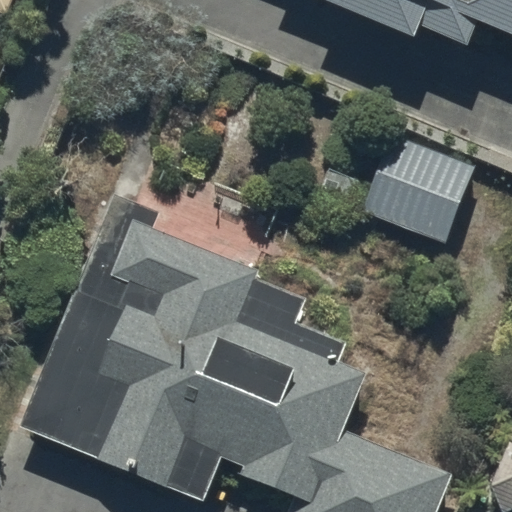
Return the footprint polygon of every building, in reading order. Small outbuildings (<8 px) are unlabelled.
[(0,0),(0,9),(11,14),(16,0),(0,0)] [(511,0),(336,0),(414,32),(419,20),(468,40),(478,16),(511,30),(511,0)] [(446,242),(476,168),(390,133),(360,207),(446,242)] [(113,196),(19,428),(202,502),(221,457),(243,466),(238,477),(292,499),(287,511),(436,511),(451,476),(343,433),(366,377),(335,365),(344,345),(294,324),(303,302),(254,282),(258,272),(153,230),(159,215),(113,196)] [(511,441),(494,492),(511,498),(511,441)]
